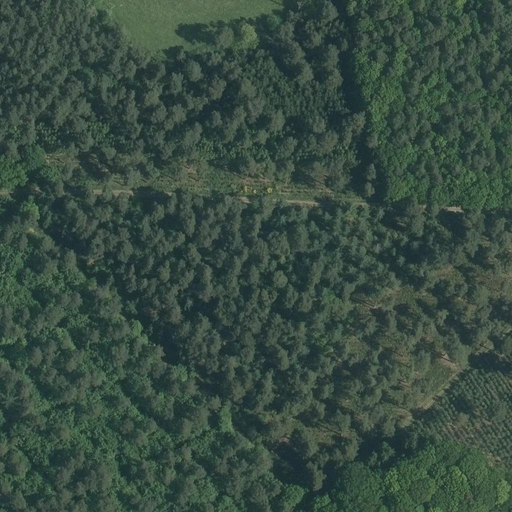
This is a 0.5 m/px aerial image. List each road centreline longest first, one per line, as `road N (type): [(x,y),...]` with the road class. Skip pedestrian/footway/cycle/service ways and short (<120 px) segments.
road 1 (track): [(511,213),(0,189)]
road 2 (track): [(315,511),(0,190)]
road 3 (track): [(511,324),(323,511)]
